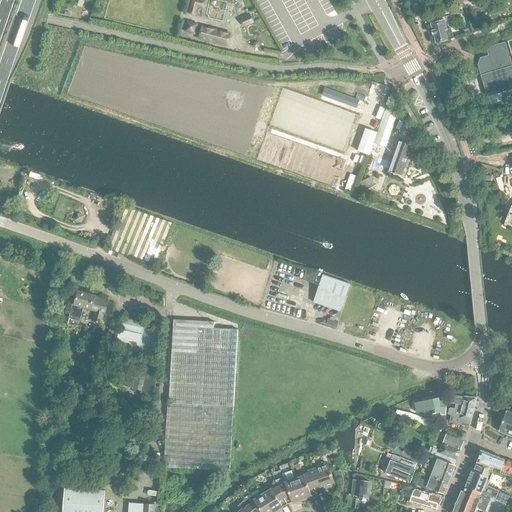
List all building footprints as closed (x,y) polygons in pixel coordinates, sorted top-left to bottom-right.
[(206,0),(204,0),(191,0),(188,14),(196,16),(198,7),(204,9),(206,0)] [(244,27),(254,23),(254,21),(255,21),(252,15),(251,16),(251,14),(240,19),(244,27)] [(184,32),(195,35),(198,23),(187,20),(184,32)] [(436,43),(446,40),(454,38),(451,28),(447,29),(444,20),(431,24),(436,43)] [(202,26),(198,39),(227,46),(230,33),(202,26)] [(480,57),(478,65),(481,75),(487,94),(511,86),(511,62),(505,42),(486,47),(488,55),(480,57)] [(325,88),(323,93),(357,106),(359,100),(325,88)] [(412,145),(399,140),(389,136),(398,113),(386,108),(377,132),(365,128),(357,151),(378,158),(391,162),(388,171),(402,175),(412,145)] [(375,185),(371,176),(359,182),(364,191),(375,185)] [(154,267),(172,223),(124,206),(106,247),(154,267)] [(314,283),(317,273),(306,270),(303,280),(314,283)] [(341,311),(350,284),(323,274),(314,301),(341,311)] [(73,305),(70,318),(80,321),(84,308),(91,310),(90,310),(95,312),(92,321),(102,324),(108,301),(95,297),(95,295),(79,290),(74,306),(73,305)] [(336,327),(338,322),(334,321),(335,318),(331,316),(330,319),(328,319),(326,324),(336,327)] [(116,351),(156,359),(163,323),(155,322),(154,324),(124,318),(122,328),(135,331),(134,333),(120,330),(116,351)] [(168,403),(164,467),(230,471),(238,329),(214,328),(214,322),(174,320),(169,403),(168,403)] [(106,345),(110,346),(115,327),(111,326),(106,345)] [(98,352),(95,365),(101,366),(104,354),(98,352)] [(140,394),(150,398),(151,393),(153,393),(156,382),(154,381),(156,375),(129,367),(126,375),(127,375),(124,386),(141,391),(140,394)] [(471,420),(473,412),(477,397),(451,395),(450,403),(456,403),(455,408),(450,407),(448,413),(452,414),(450,421),(469,426),(470,420),(471,420)] [(448,399),(440,400),(439,397),(415,403),(417,412),(424,410),(425,415),(441,412),(441,421),(445,421),(448,399)] [(395,413),(433,428),(435,422),(411,413),(397,410),(395,413)] [(511,412),(506,410),(506,411),(499,431),(511,435),(511,412)] [(441,431),(439,430),(439,431),(436,437),(444,440),(440,450),(436,448),(437,446),(434,445),(433,447),(430,446),(428,452),(451,460),(452,457),(457,459),(461,449),(460,449),(464,440),(446,434),(441,431)] [(364,445),(370,448),(373,440),(367,438),(364,445)] [(394,438),(390,447),(395,449),(398,440),(394,438)] [(422,450),(418,458),(423,460),(427,452),(422,450)] [(494,466),(501,469),(505,459),(494,454),(482,450),(477,462),(485,465),(484,466),(485,467),(484,468),(492,471),(494,466)] [(416,469),(415,468),(417,464),(400,457),(398,462),(397,461),(397,462),(390,459),(385,472),(392,475),(411,482),(416,469)] [(428,459),(426,463),(452,473),(455,465),(438,458),(436,462),(428,459)] [(501,469),(500,473),(511,477),(511,461),(505,459),(501,469)] [(309,472),(310,474),(315,489),(316,488),(334,482),(328,465),(328,463),(325,462),(320,464),(318,466),(319,468),(309,472)] [(466,486),(508,504),(511,496),(491,487),(492,485),(488,483),(490,480),(493,471),(492,471),(484,468),(485,467),(484,466),(485,465),(477,462),(474,470),(473,469),(466,486)] [(431,476),(448,482),(452,473),(426,463),(425,466),(433,470),(431,476)] [(310,474),(305,476),(305,475),(295,478),(303,501),(309,498),(308,496),(317,493),(316,488),(315,489),(310,474)] [(276,480),(279,486),(287,503),(296,500),(297,503),(303,501),(295,478),(288,481),(286,476),(276,480)] [(448,482),(431,476),(429,482),(418,478),(415,484),(426,488),(427,486),(444,493),(448,482)] [(360,480),(353,479),(351,495),(354,495),(369,498),(370,481),(360,480)] [(263,494),(274,511),(278,511),(281,511),(279,509),(287,503),(279,486),(272,490),(271,488),(263,494)] [(485,511),(504,511),(508,504),(466,486),(464,491),(462,490),(458,501),(476,508),(485,511)] [(104,511),(106,490),(65,487),(63,511),(159,511),(160,500),(154,502),(155,504),(129,502),(128,511),(104,511)] [(438,508),(442,497),(430,494),(430,495),(413,490),(410,500),(438,508)] [(245,500),(254,511),(274,511),(263,494),(260,491),(245,500)] [(238,511),(254,511),(245,500),(245,501),(245,500),(243,501),(237,507),(240,511),(238,511)] [(474,511),(476,508),(458,501),(453,511),(474,511)]
